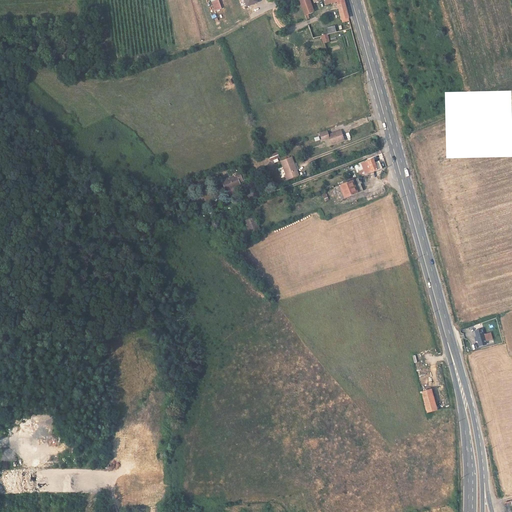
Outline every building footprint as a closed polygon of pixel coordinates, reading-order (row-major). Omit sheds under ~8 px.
[(218,0),(210,0),(213,11),(221,9),(218,0)] [(233,0),(233,1),(241,12),(249,6),(245,0),(233,0)] [(314,12),(309,0),(299,0),(305,15),(314,12)] [(323,0),(324,1),(328,0),(337,0),(343,19),(349,17),(344,0),(323,0)] [(310,28),(313,38),(320,36),(317,26),(310,28)] [(326,27),(327,34),(336,32),(335,26),(326,27)] [(329,138),(328,134),(320,137),(323,143),(330,141),(332,146),(345,142),(342,133),(329,138)] [(269,160),(271,165),(273,165),(278,163),(280,162),(277,157),(269,160)] [(379,171),(374,158),(370,159),(371,161),(369,162),(373,173),(379,171)] [(283,165),(289,183),(300,179),(299,174),(294,160),(283,165)] [(299,174),(300,179),(310,176),(308,171),(299,174)] [(224,182),(227,191),(241,186),(240,183),(249,180),(246,173),(241,175),(241,173),(236,175),(237,177),(224,182)] [(359,179),(350,183),(335,189),(339,202),(364,191),(359,179)] [(331,190),(322,194),(324,200),(334,196),(331,190)] [(259,227),(255,216),(244,220),(249,231),(259,227)] [(492,353),(487,337),(481,338),(486,355),(492,353)] [(424,395),(428,414),(439,412),(433,391),(423,394),(424,395)] [(51,482),(71,481),(70,472),(51,473),(51,482)]
